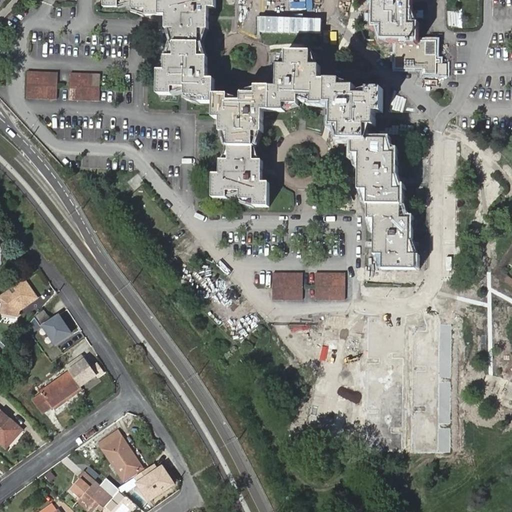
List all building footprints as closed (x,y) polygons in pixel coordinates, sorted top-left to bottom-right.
[(160,16),(159,0),(103,0),(104,7),(118,7),(118,0),(131,1),(131,9),(145,9),(145,15),(160,16)] [(159,0),(160,16),(167,16),(166,30),(175,30),(175,43),(199,44),(199,41),(200,29),(209,30),(209,8),(215,8),(215,0),(159,0)] [(375,0),(375,15),(375,25),(384,25),(384,39),(395,39),(417,40),(417,25),(411,25),(410,0),(375,0)] [(437,40),(417,40),(395,39),(395,68),(423,69),(423,74),(437,74),(437,63),(437,40)] [(199,57),(199,44),(175,43),(175,57),(166,57),(166,71),(159,71),(159,95),(174,95),(174,88),(186,88),(186,97),(201,97),(200,103),(214,103),(214,96),(214,80),(207,79),(208,58),(199,57)] [(278,88),(271,88),(270,112),(284,112),(285,105),(299,105),(299,97),(303,97),(312,98),(312,104),(327,104),(327,81),(320,81),(320,66),(312,66),(312,53),(288,52),(287,66),(279,65),(279,75),(278,88)] [(447,63),(437,63),(437,74),(447,74),(447,63)] [(59,100),(61,71),(29,70),(27,98),(59,100)] [(70,100),(101,101),(102,73),(71,72),(70,100)] [(331,81),(327,81),(327,104),(333,104),(334,114),(334,126),(342,127),(342,140),(354,140),(368,141),(368,127),(375,127),(376,113),(382,113),(382,90),(369,90),(369,96),(355,96),(355,88),(341,88),(341,82),(331,81)] [(229,96),(214,96),(214,103),(214,120),(222,119),(222,126),(221,133),(230,133),(230,147),(255,147),(255,133),(264,134),(264,123),(264,112),(270,112),(271,88),(257,88),(257,95),(243,94),(243,102),(236,102),(229,102),(229,96)] [(387,141),(368,141),(354,140),(354,154),(361,154),(362,180),(362,191),(369,191),(369,205),(403,205),(403,191),(395,191),(396,172),(396,154),(387,155),(387,141)] [(255,147),(230,147),(230,161),(221,161),(221,175),(214,175),(214,196),(213,198),(228,198),(228,192),(242,192),(242,200),(255,200),(255,207),(269,207),(270,183),(263,183),(263,173),(263,161),(255,161),(255,147)] [(403,219),(403,205),(369,205),(369,219),(376,220),(376,255),(383,255),(383,268),(417,269),(417,255),(411,255),(411,219),(403,219)] [(304,271),(274,270),(273,295),(304,296),(304,271)] [(347,272),(317,271),(316,296),(346,297),(347,272)] [(26,305),(38,297),(25,278),(0,294),(0,297),(3,302),(1,312),(19,315),(20,310),(21,306),(25,303),(26,305)] [(49,318),(44,311),(37,316),(42,323),(49,318)] [(0,320),(18,324),(19,315),(1,312),(0,320)] [(58,315),(43,325),(56,344),(71,333),(58,315)] [(66,367),(69,372),(80,387),(96,376),(82,356),(66,367)] [(80,387),(69,372),(43,391),(43,392),(33,399),(43,413),(54,406),(56,408),(81,390),(80,387)] [(10,436),(13,439),(22,430),(0,410),(0,443),(2,445),(10,436)] [(99,444),(103,450),(122,436),(119,431),(99,444)] [(5,448),(13,439),(10,436),(2,445),(5,448)] [(122,436),(103,450),(124,481),(143,468),(122,436)] [(50,471),(45,477),(52,483),(57,477),(50,471)] [(100,505),(104,509),(121,490),(108,479),(101,486),(85,471),(78,478),(81,480),(72,490),(81,499),(79,501),(90,511),(93,511),(97,508),(100,505)]
